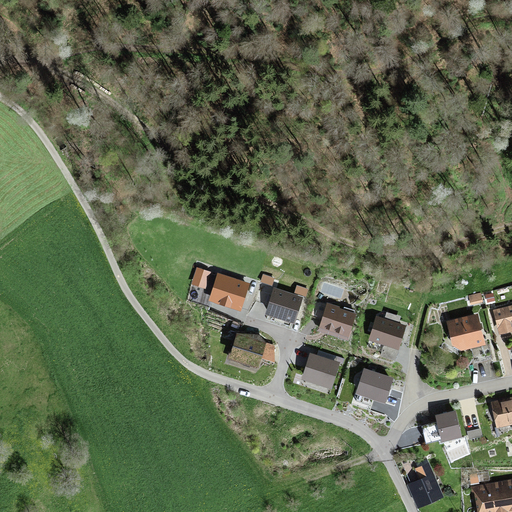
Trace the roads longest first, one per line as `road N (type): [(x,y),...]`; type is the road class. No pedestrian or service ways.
road 1 (track): [(24,62),(115,47),(371,74),(418,57),(467,24),(511,17)]
road 2 (track): [(439,248),(362,247),(207,175),(87,87),(0,59)]
road 3 (track): [(0,98),(23,112),(65,168),(127,293),(165,342),(195,370),(271,397)]
road 4 (residential): [(382,451),(423,404),(511,382)]
road 5 (residential): [(271,397),(354,424),(382,451)]
